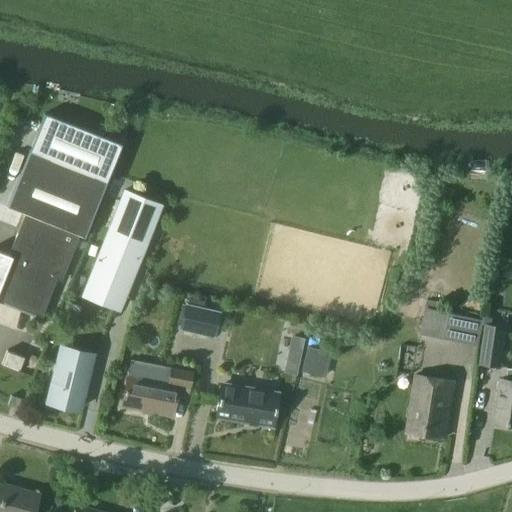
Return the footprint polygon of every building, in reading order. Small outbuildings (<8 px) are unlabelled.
[(60,282),(78,235),(83,237),(120,145),(44,114),(6,207),(23,214),(7,255),(0,252),(0,300),(41,317),(55,280),(60,282)] [(122,189),(89,269),(123,282),(132,260),(139,263),(162,205),(122,189)] [(427,300),(425,309),(420,334),(444,339),(450,314),(448,314),(449,309),(441,308),(441,313),(435,311),(437,302),(427,300)] [(66,301),(60,316),(75,322),(81,307),(66,301)] [(178,330),(215,338),(220,314),(184,306),(178,330)] [(479,366),(501,368),(507,327),(484,324),(479,366)] [(281,346),(280,352),(283,357),(288,358),(293,356),(295,350),(292,345),(286,344),(281,346)] [(61,347),(48,401),(77,409),(90,355),(61,347)] [(325,378),(330,353),(306,349),(301,373),(325,378)] [(24,357),(6,350),(0,364),(18,372),(24,357)] [(294,375),(297,364),(285,361),(282,373),(294,375)] [(169,367),(165,385),(126,377),(120,406),(171,416),(176,393),(187,395),(191,372),(169,367)] [(509,428),(509,425),(511,425),(511,368),(507,368),(506,380),(500,379),(493,423),(496,423),(496,426),(509,428)] [(454,381),(414,375),(405,432),(445,438),(454,381)] [(214,417),(272,427),(278,393),(220,383),(214,417)] [(21,399),(11,396),(8,405),(18,409),(21,399)] [(0,511),(32,511),(38,494),(0,483),(0,511)]
